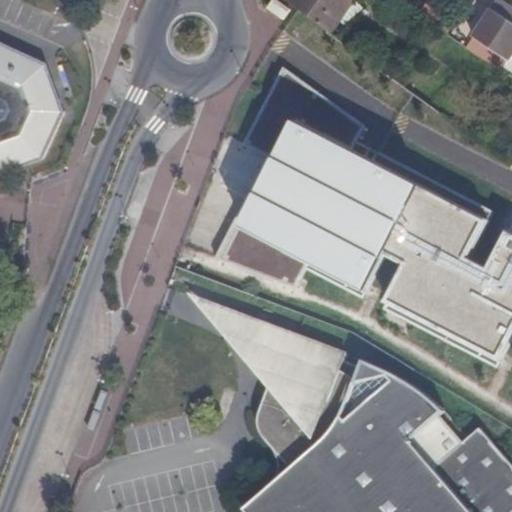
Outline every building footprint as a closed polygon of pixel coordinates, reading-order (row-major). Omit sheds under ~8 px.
[(326,29),(331,33),(355,0),(287,0),(287,1),(326,29)] [(446,35),(454,28),(431,4),(423,12),(446,35)] [(511,23),(490,9),(472,36),(510,61),(511,58),(511,23)] [(0,176),(44,161),(65,113),(48,64),(0,43),(0,42),(0,176)] [(365,127),(285,70),(246,147),(278,159),(263,193),(251,187),(212,258),(298,288),(309,267),(365,296),(387,254),(411,266),(394,301),(505,359),(511,343),(511,231),(353,150),(365,127)] [(258,372),(281,332),(197,301),(258,372)] [(285,351),(291,336),(281,332),(258,372),(269,385),(282,350),(285,351)] [(264,412),(323,347),(291,336),(285,351),(282,350),(269,385),(271,389),(264,412)] [(323,347),(264,412),(261,423),(261,428),(263,435),(266,441),(270,447),(290,470),(245,510),(247,511),(511,511),(511,465),(479,429),(462,444),(439,418),(444,414),(438,408),(428,399),(412,386),(401,379),(388,370),(377,365),(361,358),(358,364),(343,358),(345,353),(323,347)]
